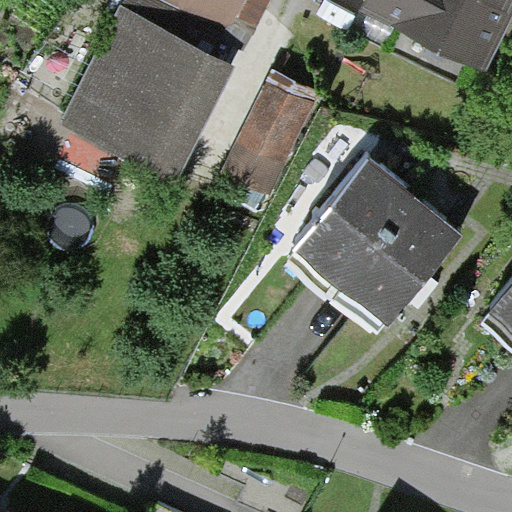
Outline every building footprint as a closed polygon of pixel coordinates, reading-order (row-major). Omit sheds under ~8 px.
[(114,0),(61,103),(169,159),(226,50),(129,0),(114,0)] [(211,0),(239,13),(245,0),(211,0)] [(511,0),(381,0),(489,51),(511,2),(511,0)] [(240,154),(290,173),(323,87),(273,68),(240,154)] [(388,313),(464,211),(371,143),(295,244),(388,313)] [(511,337),(511,289),(488,320),(511,337)] [(40,511),(7,497),(0,511),(40,511)] [(186,511),(159,500),(153,511),(186,511)]
